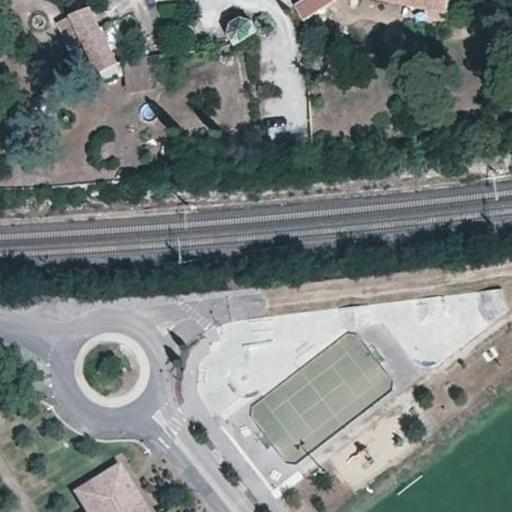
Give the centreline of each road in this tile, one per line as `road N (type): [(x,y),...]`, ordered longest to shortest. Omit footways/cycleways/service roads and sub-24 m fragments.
road 1 (residential): [(196,317),(511,256)]
road 2 (residential): [(61,363),(76,412),(107,425),(139,417)]
